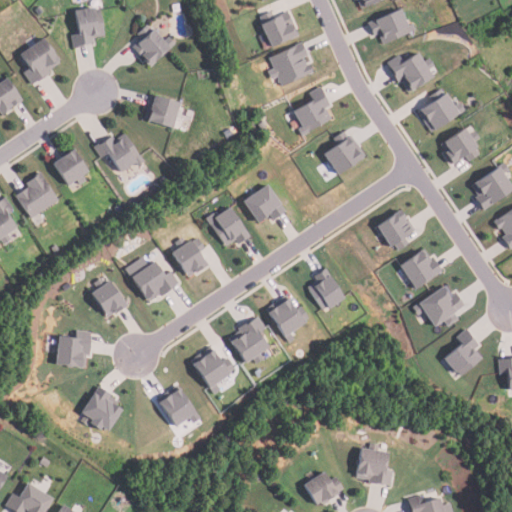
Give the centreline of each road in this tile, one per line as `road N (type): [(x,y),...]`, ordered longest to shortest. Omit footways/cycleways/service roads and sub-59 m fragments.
road 1 (residential): [(318,0),(363,93),(509,310)]
road 2 (residential): [(413,167),(134,357)]
